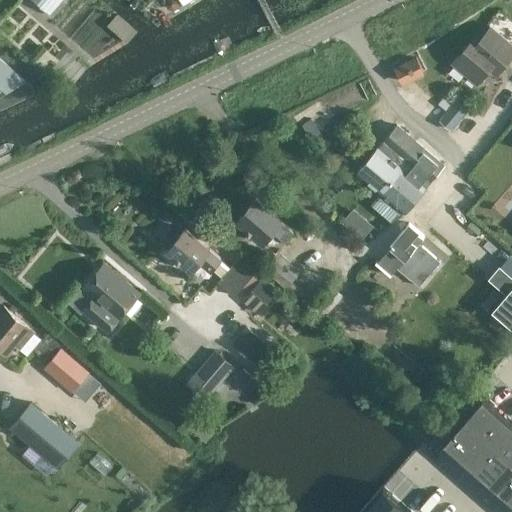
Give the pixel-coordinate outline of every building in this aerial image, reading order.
[(62,0),(31,0),(49,15),(62,0)] [(481,36),(476,33),(451,63),(476,83),(488,68),(495,73),(511,52),(511,44),(489,26),(481,36)] [(417,58),(396,68),(403,81),(423,71),(417,58)] [(0,93),(24,81),(0,59),(0,93)] [(467,108),(456,100),(440,120),(451,129),(467,108)] [(356,171),(380,191),(420,145),(397,125),(356,171)] [(380,191),(403,211),(443,165),(420,145),(380,191)] [(236,219),(264,243),(273,232),(285,242),(293,231),(282,222),(283,221),(255,197),(236,219)] [(353,208),(341,222),(361,239),(373,226),(353,208)] [(377,263),(390,275),(397,267),(418,286),(440,261),(418,243),(424,237),(410,224),(389,246),(391,248),(377,263)] [(166,249),(191,270),(201,260),(211,269),(221,258),(185,227),(166,249)] [(300,272),(277,252),(263,268),(287,288),(300,272)] [(235,296),(256,272),(239,257),(217,281),(235,296)] [(108,329),(139,292),(104,263),(84,287),(94,296),(84,309),(108,329)] [(511,275),(509,273),(500,265),(488,278),(506,294),(491,312),(510,329),(511,326),(511,275)] [(258,314),(277,289),(262,276),(242,300),(258,314)] [(333,288),(314,309),(323,317),(342,296),(333,288)] [(33,332),(28,327),(28,326),(4,306),(0,310),(0,347),(6,353),(14,343),(19,348),(33,332)] [(265,342),(248,327),(240,335),(244,339),(237,347),(250,359),(265,342)] [(66,351),(50,332),(33,348),(45,364),(47,362),(70,381),(86,362),(69,347),(66,351)] [(234,366),(215,350),(187,382),(206,399),(234,366)] [(76,390),(100,404),(111,384),(87,371),(76,390)] [(511,419),(484,395),(443,442),(511,502),(511,419)] [(31,401),(9,426),(58,465),(78,441),(51,418),(31,401)] [(414,511),(384,486),(360,511),(414,511)]
